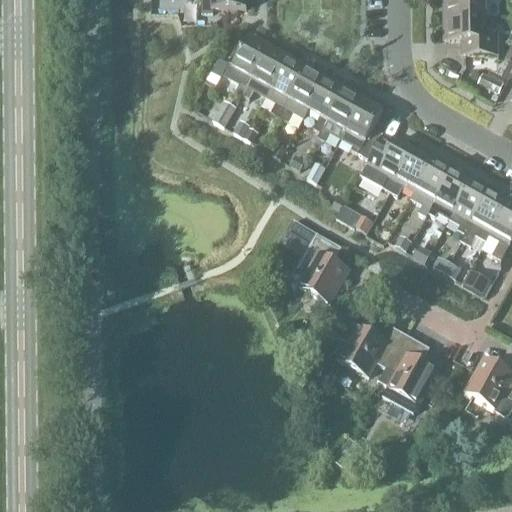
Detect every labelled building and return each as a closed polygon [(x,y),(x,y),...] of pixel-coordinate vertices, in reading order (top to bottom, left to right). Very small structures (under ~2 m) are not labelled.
[(245,0),(186,0),(186,1),(200,0),(200,17),(211,16),(211,14),(246,14),(245,0)] [(443,0),(444,21),(484,20),(484,0),(443,0)] [(484,20),(444,21),(444,45),(464,45),(465,60),(497,60),(496,34),(484,35),(484,20)] [(245,95),(269,52),(249,41),(228,81),(239,88),(237,91),(245,95)] [(266,102),(288,63),(269,52),(245,95),(252,100),(254,96),(266,102)] [(279,122),(306,73),(288,63),(266,102),(276,108),(270,118),(279,122)] [(511,68),(505,64),(498,75),(509,81),(511,76),(511,68)] [(309,115),(325,84),(306,73),(279,122),(288,127),(293,117),(304,123),(309,115)] [(484,78),(479,88),(499,98),(504,88),(484,78)] [(320,138),(344,94),(325,84),(309,115),(320,121),(313,134),(320,138)] [(341,145),(363,105),(344,94),(320,138),(327,142),(329,138),(341,145)] [(383,139),(373,134),(383,116),(363,105),(341,145),(353,151),(351,154),(369,164),(381,142),(383,139)] [(222,108),(212,126),(224,133),(234,114),(222,108)] [(240,126),(233,138),(242,143),(249,131),(240,126)] [(247,136),(243,143),(251,148),(255,141),(247,136)] [(368,164),(365,170),(359,180),(390,197),(413,156),(394,145),(392,148),(381,142),(369,164),(369,165),(368,164)] [(277,150),(272,159),(280,164),(286,154),(277,150)] [(415,197),(432,167),(413,156),(390,197),(397,202),(404,191),(414,197),(415,197)] [(295,161),(290,170),(299,175),(304,166),(295,161)] [(314,167),(306,182),(306,183),(317,188),(325,172),(314,167)] [(428,219),(451,177),(432,167),(415,197),(414,197),(410,204),(421,210),(418,218),(426,222),(428,219)] [(449,225),(470,188),(451,177),(428,219),(435,223),(438,218),(449,225)] [(465,240),(488,198),(470,188),(449,225),(460,231),(458,236),(464,239),(465,240)] [(486,247),(507,209),(488,198),(465,240),(464,239),(461,246),(462,247),(469,251),(473,244),(475,240),(486,247)] [(336,201),(330,211),(337,215),(343,205),(336,201)] [(504,261),(511,246),(511,211),(507,209),(486,247),(481,255),(501,266),(503,262),(504,261)] [(360,220),(354,231),(364,237),(370,226),(360,220)] [(330,309),(349,276),(330,265),(338,251),(316,239),(297,273),(307,278),(299,292),(330,309)] [(400,243),(396,252),(406,257),(411,249),(400,243)] [(419,250),(413,261),(425,268),(431,257),(419,250)] [(438,263),(433,273),(444,279),(449,269),(438,263)] [(449,269),(444,279),(454,285),(460,275),(449,269)] [(470,276),(463,290),(483,301),(491,287),(470,276)] [(386,374),(405,340),(383,328),(375,342),(356,331),(338,365),(368,382),(376,368),(386,374)] [(405,340),(386,374),(378,387),(387,391),(386,393),(387,393),(382,402),(413,419),(437,376),(418,366),(426,352),(405,340)] [(511,356),(503,374),(484,363),(465,396),(506,420),(509,420),(511,414),(511,356)] [(305,380),(300,389),(310,395),(315,386),(305,380)] [(420,423),(415,432),(424,437),(428,428),(420,423)] [(442,441),(427,444),(430,457),(445,454),(442,441)]
